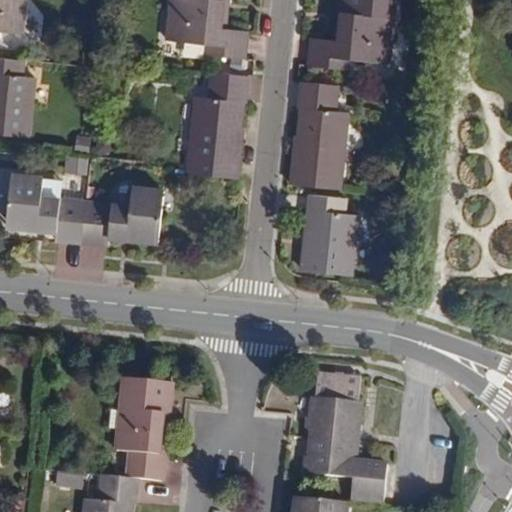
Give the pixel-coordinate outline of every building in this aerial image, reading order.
[(0,0),(0,31),(22,34),(25,0),(0,0)] [(174,4),(169,51),(210,55),(209,63),(245,67),(248,42),(228,40),(222,39),(224,21),(218,20),(219,10),(230,11),(231,0),(180,0),(180,4),(174,4)] [(404,9),(343,2),(340,23),(351,24),(349,34),(344,33),(341,52),(337,51),(314,49),(311,74),(347,79),(348,69),(391,73),(396,27),(402,28),(404,9)] [(218,20),(224,21),(222,39),(228,40),(230,11),(219,10),(218,20)] [(21,62),(0,59),(0,137),(28,140),(35,79),(20,78),(21,62)] [(249,80),(213,76),(210,104),(198,102),(189,179),(238,185),(242,144),(231,143),(232,133),(239,134),(242,108),(246,109),(249,80)] [(294,191),(311,192),(343,196),(351,119),(338,118),(341,90),(305,86),(302,113),(306,114),(304,141),(310,141),(309,151),(298,150),(294,191)] [(86,174),(88,160),(67,158),(65,172),(86,174)] [(83,243),(88,201),(61,198),(63,181),(14,176),(9,220),(24,221),(24,224),(25,227),(27,230),(56,233),(56,240),(83,243)] [(88,201),(83,243),(109,246),(110,239),(137,242),(142,240),(144,237),(145,234),(161,235),(165,192),(133,189),(132,206),(88,201)] [(346,196),(343,196),(311,192),(303,268),(352,273),(359,212),(345,211),(346,196)] [(359,382),(317,378),(314,402),(311,402),(309,425),(312,425),(309,459),(305,459),(304,478),(351,483),(349,503),(381,506),(385,468),(353,465),(359,407),(356,406),(359,382)] [(127,405),(119,481),(141,483),(167,486),(169,458),(165,458),(169,428),(164,427),(165,417),(173,417),(176,389),(140,385),(138,406),(127,405)] [(169,428),(172,428),(173,417),(165,417),(164,427),(169,428)] [(58,486),(80,489),(82,477),(60,474),(58,486)] [(139,511),(141,483),(119,481),(104,480),(102,508),(87,506),(86,511),(133,511),(134,511),(139,511)] [(344,511),(346,503),(302,499),(300,511),(344,511)]
